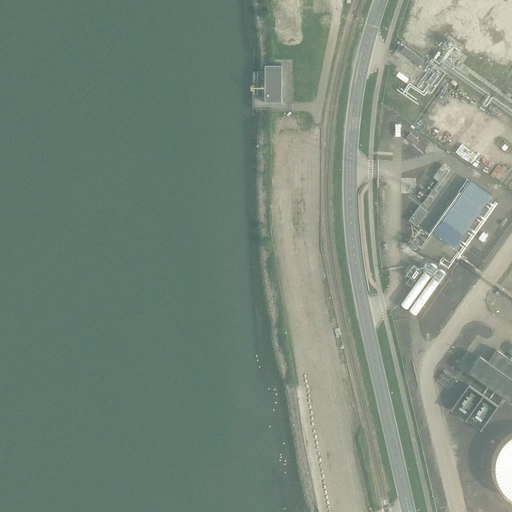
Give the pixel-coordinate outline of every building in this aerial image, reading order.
[(404,47),(400,51),(421,66),(424,61),(404,47)] [(282,66),(275,66),(270,66),(265,66),(265,71),(265,103),(282,103),(282,66)] [(443,165),(433,178),(438,182),(423,203),(428,207),(453,172),(443,165)] [(471,182),(434,234),(455,248),(492,196),(471,182)] [(393,204),(394,193),(385,193),(385,203),(393,204)] [(420,206),(409,221),(417,227),(428,212),(420,206)] [(402,305),(417,315),(445,272),(434,265),(431,269),(427,267),(402,305)] [(481,357),(469,374),(511,404),(511,402),(511,360),(497,350),(488,362),(481,357)] [(482,429),(498,406),(469,386),(453,410),(482,429)] [(508,497),(511,499),(511,436),(503,445),(497,458),(495,472),(500,486),(508,497)]
